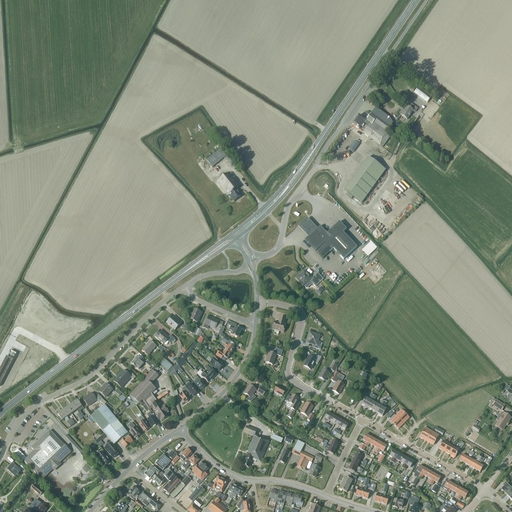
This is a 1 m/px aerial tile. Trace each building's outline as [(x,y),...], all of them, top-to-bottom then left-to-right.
[(426,103),(431,97),(418,87),(414,93),(426,103)] [(417,109),(411,104),(408,107),(407,106),(404,110),(405,111),(401,116),(407,120),(413,111),(414,112),(417,109)] [(377,144),(382,147),(391,135),(386,131),(392,123),(389,118),(376,109),(371,114),(365,121),(357,116),(351,125),(377,144)] [(353,153),(359,145),(358,144),(355,142),(354,141),(348,149),(353,153)] [(212,167),(226,156),(220,149),(206,160),(212,167)] [(231,167),(235,164),(229,157),(225,159),(231,167)] [(367,158),(344,190),(361,203),(385,171),(367,158)] [(241,196),(238,192),(239,191),(237,189),(239,187),(228,173),(217,182),(228,196),(228,195),(230,198),(231,198),(234,202),(241,196)] [(356,248),(343,233),(346,230),(340,222),(340,221),(327,234),(320,227),(321,226),(320,226),(305,240),(322,259),(333,249),(343,260),(356,248)] [(300,230),(309,241),(318,232),(308,222),(300,230)] [(371,241),(362,250),(368,256),(378,248),(371,241)] [(311,279),(304,272),(299,276),(296,278),(299,281),(304,286),(309,281),(315,287),(323,279),(317,273),(311,279)] [(197,323),(201,313),(193,309),(189,320),(197,323)] [(219,333),(221,328),(216,326),(219,320),(218,320),(218,321),(208,317),(208,316),(203,328),(207,330),(209,327),(213,329),(212,330),(217,332),(219,333)] [(177,321),(172,317),(167,323),(174,330),(181,323),(178,320),(177,321)] [(284,325),(286,319),(280,317),(278,323),(274,322),(272,330),(283,333),(285,325),(284,325)] [(235,329),(231,327),(229,330),(232,331),(230,335),(237,338),(240,330),(235,328),(235,329)] [(168,338),(160,330),(155,336),(163,344),(167,341),(170,344),(175,339),(170,335),(168,338)] [(320,350),(321,346),(320,346),(321,342),(317,341),(318,336),(312,334),(309,333),(308,336),(309,336),(307,342),(313,344),(312,348),(320,350)] [(226,348),(224,350),(231,354),(234,349),(233,349),(227,345),(230,341),(224,337),(223,338),(222,341),(226,344),(225,344),(224,346),(226,348)] [(147,356),(156,347),(150,341),(142,351),(147,356)] [(165,356),(168,353),(165,351),(160,346),(158,349),(163,353),(162,354),(165,356)] [(280,357),(282,351),(276,349),(274,354),(269,352),(267,356),(268,356),(265,363),(272,365),(276,355),(280,357)] [(227,360),(231,354),(224,350),(223,353),(221,351),(219,350),(218,353),(216,356),(219,358),(221,359),(223,357),(226,359),(227,360)] [(317,365),(321,358),(315,354),(312,359),(308,356),(307,360),(303,366),(310,370),(314,363),(317,365)] [(0,386),(1,387),(15,360),(8,356),(0,371),(0,386)] [(131,364),(137,369),(140,367),(144,362),(137,356),(134,359),(135,360),(131,364)] [(167,372),(172,367),(162,358),(158,363),(167,372)] [(222,364),(218,361),(214,358),(209,364),(219,371),(223,366),(221,364),(222,364)] [(150,371),(154,367),(152,365),(147,360),(144,363),(150,367),(148,370),(150,371)] [(175,372),(180,369),(176,364),(172,368),(175,372)] [(205,373),(212,379),(214,377),(214,376),(216,375),(210,369),(206,365),(204,368),(207,370),(204,372),(205,373)] [(172,368),(166,373),(169,377),(175,372),(172,368)] [(136,378),(128,370),(125,372),(124,371),(114,382),(121,388),(130,378),(133,381),(136,378)] [(329,373),(330,371),(328,370),(326,372),(323,370),(319,378),(324,381),(329,373)] [(161,407),(153,393),(156,390),(151,385),(158,377),(152,371),(129,396),(138,404),(142,400),(148,410),(152,408),(156,414),(155,415),(158,420),(160,419),(161,421),(167,417),(167,416),(167,415),(166,414),(165,414),(168,412),(164,405),(161,407)] [(205,373),(204,372),(203,374),(200,371),(197,374),(201,378),(202,378),(206,382),(206,381),(208,383),(210,381),(212,379),(205,373)] [(340,383),(342,380),(344,377),(336,372),(335,372),(330,380),(333,382),(334,382),(336,384),(332,391),(338,395),(344,385),(340,383)] [(198,379),(196,376),(194,378),(196,381),(194,383),(201,390),(205,386),(202,383),(203,383),(200,381),(199,379),(198,379)] [(105,398),(112,390),(106,384),(99,392),(105,398)] [(191,384),(186,388),(188,391),(193,397),(198,393),(195,389),(191,384)] [(251,403),(251,402),(255,398),(252,395),(255,390),(249,386),(244,394),(246,396),(244,399),(251,403)] [(282,397),(285,391),(277,387),(274,392),(282,397)] [(185,403),(188,401),(187,401),(189,399),(188,397),(190,396),(185,388),(181,390),(182,391),(181,392),(182,393),(179,395),(184,403),(185,402),(185,403)] [(263,396),(266,391),(260,388),(257,392),(263,396)] [(91,393),(83,399),(88,407),(96,400),(94,397),(91,393)] [(369,409),(372,411),(375,404),(373,403),(376,397),(371,394),(368,400),(365,398),(367,396),(363,394),(359,400),(363,402),(361,405),(365,407),(364,407),(369,409)] [(298,406),(295,404),(298,399),(292,395),(288,403),(287,406),(289,407),(291,405),(292,405),(290,408),(295,411),(298,406)] [(493,408),(494,406),(501,411),(504,406),(496,400),(494,403),(492,402),(490,405),(493,408)] [(79,414),(82,418),(84,417),(80,412),(84,409),(82,406),(81,407),(77,401),(72,404),(76,410),(79,414)] [(381,407),(377,414),(382,417),(386,410),(383,409),(384,406),(386,403),(384,402),(382,405),(380,407),(381,407)] [(307,417),(313,407),(306,403),(300,413),(307,417)] [(71,414),(76,410),(72,404),(67,408),(71,414)] [(381,407),(380,407),(375,404),(372,411),(377,414),(381,407)] [(90,417),(94,422),(113,445),(119,440),(125,448),(129,445),(133,442),(128,436),(129,435),(104,406),(90,417)] [(67,408),(62,411),(67,417),(71,414),(67,408)] [(402,410),(396,415),(403,423),(409,418),(402,410)] [(70,427),(72,425),(69,420),(67,417),(62,411),(57,415),(59,417),(56,419),(59,422),(62,421),(65,419),(67,422),(70,427)] [(150,413),(147,415),(149,418),(147,420),(152,427),(157,424),(152,416),(150,413)] [(329,421),(332,416),(327,413),(324,418),(329,421)] [(502,430),(510,418),(504,414),(495,426),(502,430)] [(389,419),(390,420),(398,428),(403,423),(396,415),(390,420),(389,419)] [(145,432),(147,431),(147,430),(150,428),(141,416),(138,418),(141,423),(138,425),(144,432),(145,432)] [(334,424),(338,419),(332,416),(329,421),(334,424)] [(340,427),(343,422),(338,419),(334,424),(340,427)] [(343,422),(340,427),(345,430),(348,425),(343,422)] [(135,427),(131,423),(128,425),(132,430),(129,432),(135,439),(136,439),(137,438),(138,437),(141,434),(135,427)] [(260,463),(269,442),(254,436),(257,431),(246,427),(244,433),(253,437),(247,452),(248,453),(242,466),(248,468),(252,459),(260,463)] [(425,428),(419,438),(426,442),(432,432),(425,428),(426,427),(425,428)] [(64,447),(62,446),(63,445),(49,431),(31,448),(34,451),(23,461),(36,474),(37,473),(43,479),(53,470),(54,470),(58,467),(57,465),(70,453),(71,452),(65,446),(64,447)] [(432,432),(426,442),(433,446),(438,436),(432,432)] [(77,448),(78,446),(68,435),(66,436),(77,448)] [(274,435),(272,440),(281,444),(283,439),(274,435)] [(365,447),(370,438),(365,435),(362,440),(366,442),(364,446),(361,444),(358,449),(363,451),(365,447)] [(373,446),(376,441),(370,438),(365,447),(367,448),(369,444),(373,446)] [(316,448),(319,442),(311,439),(308,445),(316,448)] [(311,462),(313,458),(301,451),(305,444),(297,441),(294,448),(292,453),(301,458),(297,466),(302,468),(305,469),(308,461),(311,462)] [(330,447),(335,449),(338,444),(332,441),(330,447)] [(376,453),(381,444),(376,441),(373,446),(377,449),(375,452),(376,453)] [(443,441),(438,449),(444,452),(448,444),(443,441)] [(117,455),(118,454),(113,448),(114,447),(111,443),(104,449),(109,455),(110,454),(113,458),(117,456),(117,455)] [(330,447),(326,445),(323,444),(322,447),(325,448),(328,449),(327,452),(333,455),(335,449),(330,447)] [(381,444),(376,453),(378,454),(380,450),(383,452),(386,447),(381,444)] [(448,444),(444,452),(449,455),(453,447),(448,444)] [(453,447),(449,455),(454,458),(459,450),(453,447)] [(93,459),(96,455),(90,448),(86,451),(93,459)] [(14,453),(22,462),(27,458),(18,449),(14,453)] [(191,454),(186,449),(183,453),(182,453),(181,454),(181,455),(181,456),(179,458),(182,461),(185,458),(186,460),(191,454)] [(284,464),(287,457),(288,458),(291,453),(289,452),(284,450),(279,462),(284,464)] [(392,462),(397,453),(392,451),(389,456),(392,458),(390,461),(392,462)] [(99,454),(96,456),(99,460),(99,461),(101,463),(101,462),(105,466),(108,463),(109,462),(110,462),(101,452),(99,454)] [(162,471),(175,458),(177,455),(174,452),(168,459),(163,455),(158,461),(157,461),(156,462),(156,463),(155,464),(162,471)] [(353,459),(359,462),(362,463),(365,465),(367,461),(364,460),(363,461),(360,459),(362,456),(356,453),(353,459)] [(400,462),(403,457),(397,453),(392,462),(394,463),(396,460),(400,462)] [(314,459),(317,460),(316,461),(320,463),(323,458),(321,457),(321,456),(317,454),(314,459)] [(183,466),(182,466),(185,469),(191,463),(194,466),(199,460),(193,455),(190,459),(189,459),(186,462),(183,466)] [(464,463),(467,458),(462,455),(459,460),(464,463)] [(474,469),(481,458),(478,456),(477,459),(475,462),(472,461),(469,466),(474,469)] [(401,468),(403,469),(408,460),(403,457),(400,462),(403,464),(401,468)] [(469,466),(472,461),(467,458),(464,463),(469,466)] [(481,458),(474,469),(480,472),(483,467),(480,465),(482,461),(482,462),(484,459),(481,458)] [(356,467),(359,462),(353,459),(351,464),(356,467)] [(403,469),(405,470),(407,466),(410,468),(413,463),(408,460),(403,469)] [(191,472),(190,473),(192,475),(194,475),(199,479),(195,483),(198,485),(207,475),(205,473),(208,469),(201,463),(198,467),(196,466),(191,472)] [(363,470),(356,467),(351,464),(348,470),(354,472),(355,469),(359,471),(359,472),(362,473),(363,470)] [(320,469),(313,465),(312,468),(311,467),(310,471),(309,470),(308,472),(310,473),(309,475),(315,478),(318,471),(319,471),(320,469)] [(419,479),(419,478),(424,469),(423,468),(423,467),(421,466),(420,467),(420,466),(418,469),(415,468),(412,473),(415,474),(415,473),(419,475),(417,478),(419,479)] [(16,467),(11,471),(16,476),(21,471),(16,467)] [(160,473),(161,472),(159,470),(158,471),(154,467),(153,468),(151,467),(148,470),(154,475),(155,474),(157,475),(160,472),(160,473)] [(427,478),(430,472),(424,469),(419,478),(421,479),(423,476),(427,478)] [(156,477),(154,475),(148,470),(147,471),(144,474),(150,479),(151,478),(153,480),(156,477)] [(168,470),(164,475),(161,472),(153,480),(153,481),(157,484),(158,485),(159,486),(164,481),(161,478),(163,476),(168,480),(173,475),(168,470)] [(29,481),(32,478),(26,472),(23,475),(29,481)] [(430,484),(435,475),(430,472),(427,478),(431,480),(429,483),(430,484)] [(169,495),(181,482),(175,477),(176,476),(174,474),(173,475),(168,480),(170,482),(163,490),(169,495)] [(435,475),(430,484),(432,485),(434,482),(437,484),(440,478),(435,475)] [(176,496),(182,490),(185,486),(191,480),(187,477),(181,483),(170,496),(173,499),(176,496)] [(209,483),(207,487),(212,489),(213,488),(214,489),(219,492),(221,493),(226,485),(225,485),(227,482),(226,481),(225,480),(223,480),(222,480),(222,479),(221,478),(219,478),(218,477),(217,480),(216,480),(213,485),(209,483)] [(342,484),(352,489),(353,487),(350,485),(352,481),(344,478),(342,484)] [(364,489),(361,498),(367,499),(370,492),(365,491),(369,480),(367,479),(364,487),(364,489)] [(447,493),(452,484),(450,483),(451,482),(448,481),(448,482),(447,481),(445,484),(443,483),(440,488),(442,490),(443,489),(446,490),(445,492),(447,493)] [(40,496),(43,492),(34,484),(31,488),(40,496)] [(232,497),(238,487),(232,484),(228,491),(233,493),(232,494),(231,494),(230,496),(229,499),(231,500),(233,497),(232,497)] [(351,490),(352,489),(342,484),(339,490),(346,493),(348,489),(351,490)] [(454,493),(457,487),(452,484),(447,493),(445,496),(447,497),(449,494),(450,491),(454,493)] [(382,496),(380,503),(386,505),(389,498),(384,497),(388,485),(386,485),(384,493),(382,496)] [(501,490),(505,494),(511,489),(511,487),(511,486),(511,485),(509,487),(506,485),(501,490)] [(141,491),(139,489),(139,490),(134,486),(130,491),(137,496),(136,497),(137,498),(142,492),(141,492),(141,491)] [(192,503),(204,490),(199,486),(188,499),(192,503)] [(232,497),(233,497),(235,499),(236,497),(235,496),(236,495),(240,497),(244,491),(238,487),(232,497)] [(458,499),(463,490),(457,487),(454,493),(458,495),(456,498),(458,499)] [(361,498),(364,489),(362,489),(362,490),(357,488),(355,496),(361,498)] [(279,492),(272,490),(268,501),(269,497),(274,499),(273,502),(276,503),(277,499),(279,492)] [(463,490),(458,499),(460,500),(461,497),(465,499),(468,493),(463,490)] [(130,491),(127,495),(133,501),(135,499),(136,500),(137,498),(136,497),(137,496),(130,491)] [(287,494),(279,491),(279,492),(277,499),(282,500),(281,504),(282,504),(284,505),(285,500),(287,494)] [(143,502),(148,495),(143,492),(138,498),(143,502)] [(294,495),(287,493),(287,494),(285,500),(289,502),(288,505),(291,506),(293,502),(292,502),(294,495)] [(292,502),(293,502),(297,503),(296,507),(302,508),(303,502),(301,502),(302,497),(295,494),(294,495),(292,502)] [(382,496),(376,494),(374,501),(380,503),(382,496)] [(148,495),(143,502),(142,503),(146,506),(148,503),(157,510),(160,506),(148,495)] [(408,511),(416,511),(420,508),(415,505),(419,500),(415,498),(411,497),(409,506),(413,506),(409,511),(408,511)] [(225,511),(227,511),(217,504),(219,501),(216,498),(208,509),(212,511),(225,511)] [(240,509),(250,507),(249,501),(243,502),(243,501),(240,499),(235,507),(239,509),(240,509)] [(399,501),(394,499),(392,507),(397,509),(398,507),(402,508),(404,501),(399,500),(399,501)] [(132,509),(136,505),(131,501),(127,505),(132,509)] [(126,511),(125,511),(127,508),(121,502),(120,503),(119,503),(118,504),(118,505),(115,510),(118,511),(126,511)] [(446,511),(454,511),(455,511),(450,507),(448,510),(445,507),(441,503),(439,506),(441,507),(443,509),(446,511)]
